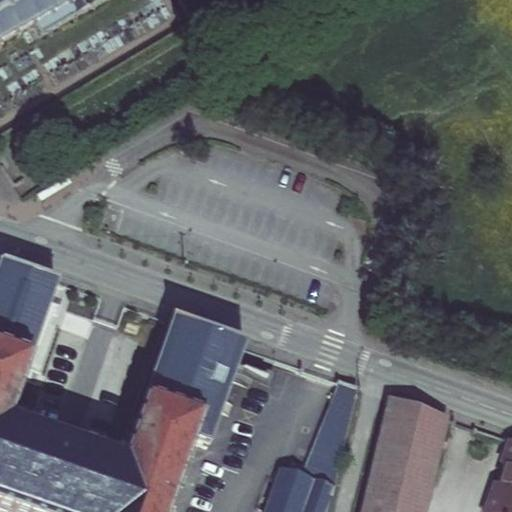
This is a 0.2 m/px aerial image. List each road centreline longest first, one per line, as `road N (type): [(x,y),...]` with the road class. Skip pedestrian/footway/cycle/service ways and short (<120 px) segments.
road 1 (secondary): [(0,234),(374,367)]
road 2 (unclassified): [(338,511),(374,367)]
road 3 (secondary): [(374,367),(511,416)]
